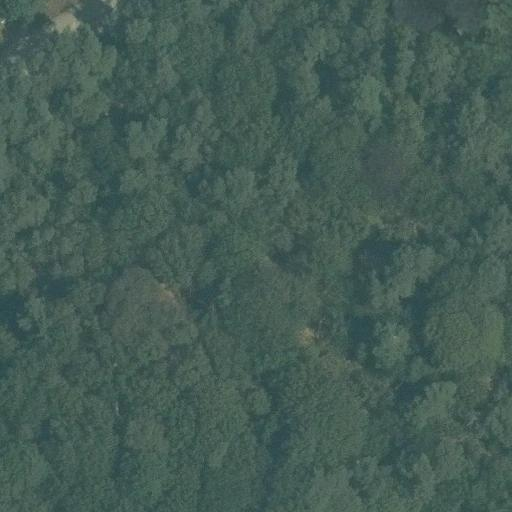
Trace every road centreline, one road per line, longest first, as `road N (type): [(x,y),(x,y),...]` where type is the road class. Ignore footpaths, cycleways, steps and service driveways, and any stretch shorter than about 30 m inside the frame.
road 1 (track): [(0,260),(78,155),(363,128),(511,56)]
road 2 (unclassified): [(0,57),(111,0)]
